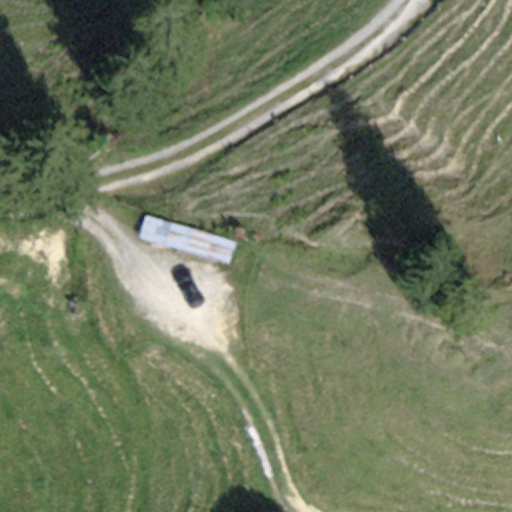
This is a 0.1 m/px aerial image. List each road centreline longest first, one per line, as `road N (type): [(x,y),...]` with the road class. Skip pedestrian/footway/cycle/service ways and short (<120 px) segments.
road 1 (track): [(0,205),(204,149),(385,26),(409,0)]
road 2 (track): [(61,194),(102,221),(219,346),(298,511)]
